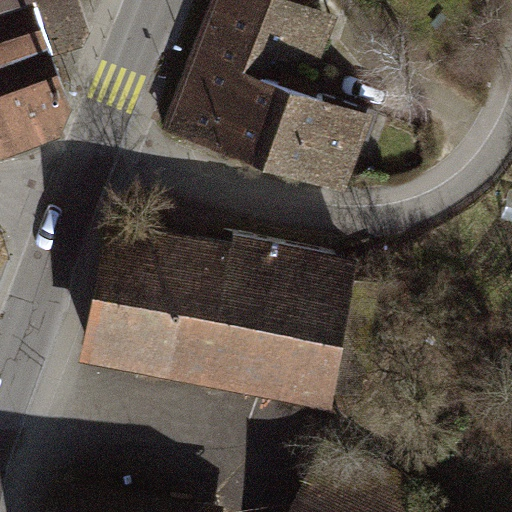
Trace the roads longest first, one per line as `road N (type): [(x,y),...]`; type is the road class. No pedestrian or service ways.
road 1 (residential): [(95,146),(259,206),(334,218),(400,214),(461,191),(511,127)]
road 2 (tertiary): [(0,409),(72,208)]
road 3 (tertiary): [(95,146),(153,0)]
